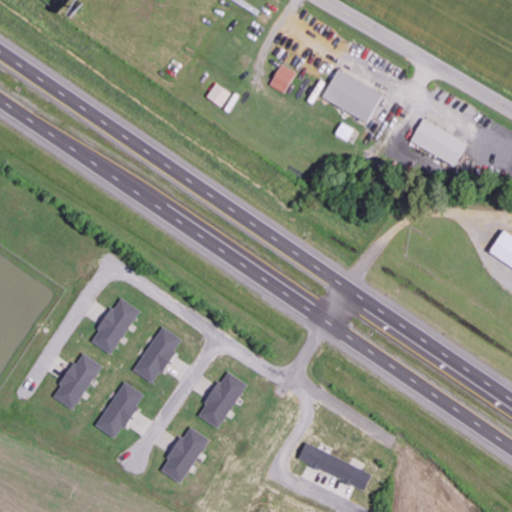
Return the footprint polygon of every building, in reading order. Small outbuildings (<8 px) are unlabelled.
[(288,93),(298,72),(283,65),(273,86),(288,93)] [(325,98),(370,122),(386,93),(341,69),(325,98)] [(210,96),(224,107),(234,94),(220,83),(210,96)] [(459,166),(471,143),(426,119),(414,142),(459,166)] [(511,265),(511,235),(506,232),(492,254),(511,265)] [(94,341),(114,354),(143,311),(123,297),(94,341)] [(159,384),(185,339),(163,327),(138,373),(159,384)] [(56,397),(77,410),(105,365),(84,352),(56,397)] [(221,429),(250,384),(230,371),(201,416),(221,429)] [(99,427),(120,440),(148,395),(127,382),(99,427)] [(165,473),(186,484),(211,438),(189,427),(165,473)] [(329,452),(308,444),(303,459),(324,466),(329,452)]
